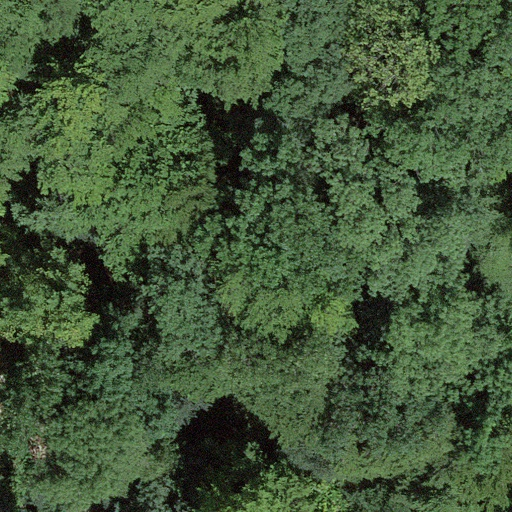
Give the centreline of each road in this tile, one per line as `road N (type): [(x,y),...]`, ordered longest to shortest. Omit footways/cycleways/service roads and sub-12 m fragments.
road 1 (track): [(175,0),(0,175)]
road 2 (track): [(511,413),(400,511)]
